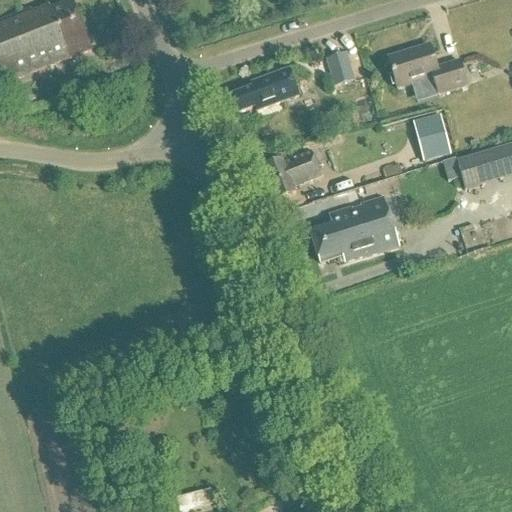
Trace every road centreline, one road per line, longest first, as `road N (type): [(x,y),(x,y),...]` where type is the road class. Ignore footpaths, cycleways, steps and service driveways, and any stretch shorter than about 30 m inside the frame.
road 1 (tertiary): [(361,511),(193,137)]
road 2 (unclassified): [(171,78),(432,0)]
road 3 (unclassified): [(0,153),(85,166),(193,137)]
